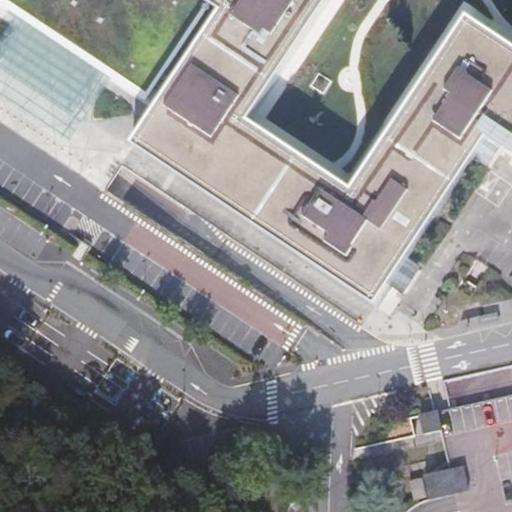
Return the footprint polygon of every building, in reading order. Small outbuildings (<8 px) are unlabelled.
[(0,0),(0,110),(98,176),(150,98),(1,0),(0,0)] [(511,0),(1,0),(150,98),(168,71),(181,80),(138,145),(383,309),(498,137),(511,146),(511,0)] [(423,433),(440,432),(440,415),(422,415),(423,433)] [(465,467),(421,475),(425,500),(470,492),(465,467)] [(414,502),(429,498),(424,478),(410,481),(414,502)]
